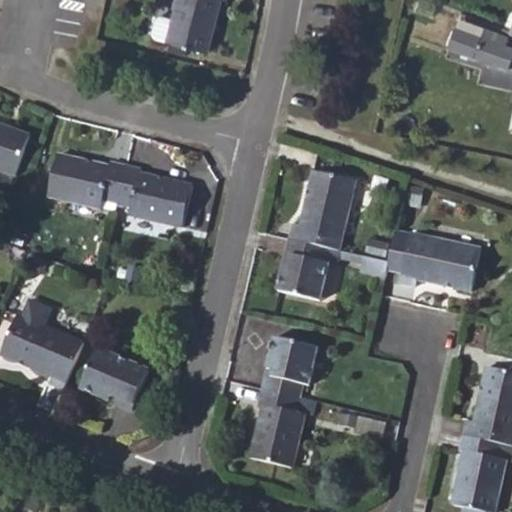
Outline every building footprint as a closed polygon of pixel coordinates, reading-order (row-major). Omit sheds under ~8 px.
[(175,0),(171,17),(159,14),(153,17),(150,32),(154,38),(208,51),(213,31),(206,30),(208,22),(215,24),(221,0),(175,0)] [(213,31),(215,24),(208,22),(206,30),(213,31)] [(444,47),(511,71),(511,48),(500,45),(480,37),(450,27),(444,47)] [(480,37),(500,45),(502,36),(482,29),(480,37)] [(0,168),(16,174),(29,136),(11,130),(9,135),(1,132),(3,126),(0,125),(0,168)] [(3,126),(1,132),(9,135),(11,130),(3,126)] [(83,159),(58,154),(48,195),(101,208),(102,200),(117,203),(127,166),(111,162),(110,166),(91,162),(90,168),(82,166),(83,159)] [(83,159),(82,166),(90,168),(91,162),(83,159)] [(117,203),(132,207),(131,214),(182,227),(192,185),(164,179),(163,186),(154,184),(155,177),(141,173),(142,169),(127,166),(117,203)] [(290,240),(340,251),(356,182),(312,172),(308,190),(313,191),(311,201),(306,200),(299,226),(293,225),(290,240)] [(155,177),(154,184),(163,186),(164,179),(155,177)] [(443,286),(444,279),(454,281),(453,288),(470,292),(480,250),(410,234),(409,240),(396,237),(390,262),(389,270),(401,273),(399,284),(415,288),(416,280),(443,286)] [(284,262),(278,291),(320,301),(330,263),(337,265),(340,251),(290,240),(286,253),(292,254),(290,263),(284,262)] [(367,252),(385,257),(388,244),(369,240),(367,252)] [(365,257),(340,251),(339,257),(364,263),(365,257)] [(27,266),(41,272),(45,262),(31,256),(27,266)] [(390,262),(365,257),(364,263),(362,272),(387,277),(389,270),(390,262)] [(443,286),(453,288),(454,281),(444,279),(443,286)] [(18,362),(20,357),(28,359),(25,365),(52,377),(49,384),(64,391),(85,343),(44,326),(52,308),(29,299),(22,316),(18,315),(0,355),(18,362)] [(263,390),(301,399),(304,384),(309,385),(318,348),(275,338),(268,368),(274,369),(272,377),(266,376),(263,390)] [(109,401),(112,395),(118,398),(115,404),(130,410),(147,370),(98,349),(81,389),(109,401)] [(18,362),(25,365),(28,359),(20,357),(18,362)] [(463,436),(511,446),(511,373),(486,367),(481,385),(487,387),(485,396),(479,395),(473,422),(466,420),(463,436)] [(266,376),(272,377),(274,369),(268,368),(266,376)] [(479,395),(485,396),(487,387),(481,385),(479,395)] [(255,442),(251,458),(293,469),(305,415),(298,413),(301,399),(263,390),(259,405),(263,406),(256,434),(261,436),(260,443),(255,442)] [(109,401),(115,404),(118,398),(112,395),(109,401)] [(456,489),(452,505),(480,511),(494,511),(507,461),(511,462),(511,456),(511,446),(463,436),(460,450),(464,451),(458,480),(464,482),(462,490),(456,489)] [(456,489),(462,490),(464,482),(458,480),(456,489)]
